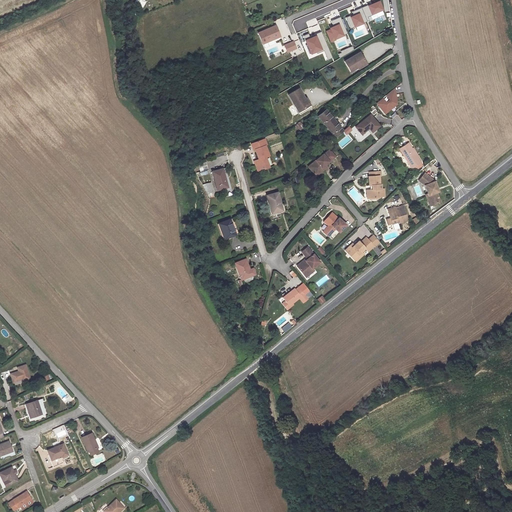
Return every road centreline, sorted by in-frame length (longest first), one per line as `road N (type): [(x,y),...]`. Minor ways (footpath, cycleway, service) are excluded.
road 1 (tertiary): [(466,198),(142,456)]
road 2 (track): [(511,488),(479,442),(367,495),(277,430),(267,400),(245,374)]
road 3 (residential): [(415,118),(351,170),(268,258),(235,160)]
road 4 (residential): [(0,309),(90,406)]
road 5 (residential): [(415,118),(392,0)]
